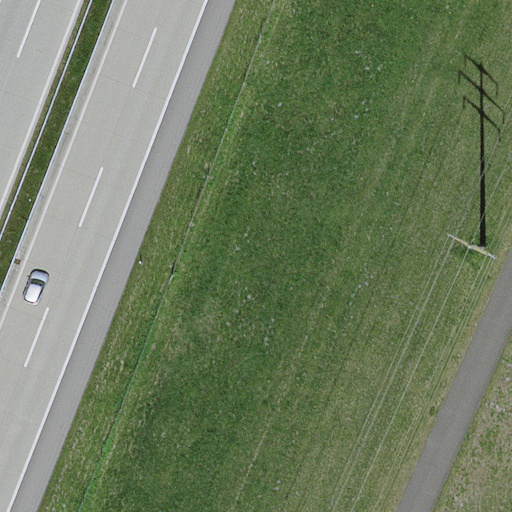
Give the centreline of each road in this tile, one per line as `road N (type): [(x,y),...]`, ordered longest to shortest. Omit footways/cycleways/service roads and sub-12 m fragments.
road 1 (motorway): [(0,441),(173,0)]
road 2 (track): [(511,282),(411,511)]
